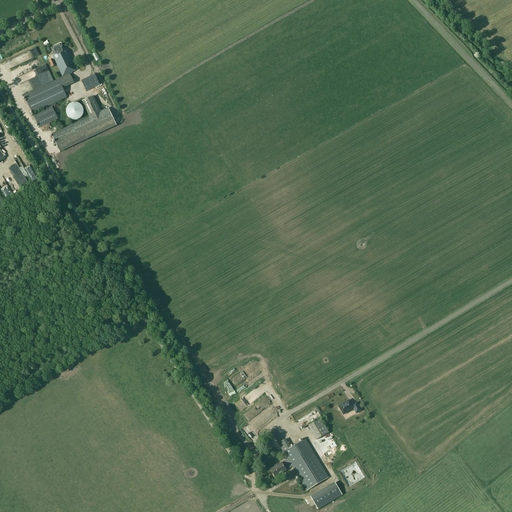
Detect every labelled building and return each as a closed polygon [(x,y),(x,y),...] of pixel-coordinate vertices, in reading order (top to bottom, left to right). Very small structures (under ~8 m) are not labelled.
[(72,58),(70,59),(65,49),(64,50),(64,49),(62,49),(60,44),(50,49),(53,54),(52,54),(52,56),(63,79),(59,82),(58,79),(23,96),(32,114),(66,97),(62,89),(73,83),(69,74),(72,72),(77,69),(72,58)] [(37,49),(6,61),(9,67),(11,66),(9,62),(18,58),(20,64),(40,57),(37,49)] [(94,75),(81,81),(86,91),(99,85),(94,75)] [(82,101),(90,117),(52,135),(60,152),(116,125),(108,108),(100,112),(92,96),(82,101)] [(79,119),(80,118),(81,117),(81,116),(82,116),(82,115),(82,114),(83,113),(83,112),(83,111),(83,110),(82,109),(82,108),(81,107),(80,106),(80,105),(79,105),(78,104),(77,104),(76,104),(75,104),(75,103),(73,104),(72,104),(71,104),(70,105),(69,105),(69,106),(68,106),(68,107),(67,108),(67,109),(67,110),(66,111),(66,112),(66,113),(67,114),(67,115),(67,116),(68,117),(69,117),(69,118),(70,119),(71,119),(72,119),(73,120),(74,120),(75,120),(76,120),(77,119),(78,119),(79,119)] [(51,106),(33,115),(39,128),(57,119),(51,106)] [(15,167),(10,169),(15,181),(19,179),(15,167)] [(361,411),(356,403),(352,405),(349,400),(338,406),(343,415),(349,412),(350,412),(353,410),(356,414),(361,411)] [(252,424),(254,427),(268,418),(265,415),(252,424)] [(319,417),(308,425),(317,439),(328,431),(319,417)] [(253,441),(257,436),(250,429),(245,434),(253,441)] [(270,431),(276,443),(281,440),(275,429),(270,431)] [(281,463),(270,469),(275,477),(286,471),(286,470),(292,466),(307,490),(328,477),(305,439),(291,448),(286,439),(278,443),(288,459),(282,463),(281,463)] [(356,482),(364,477),(356,462),(340,471),(343,476),(347,473),(346,473),(355,468),(357,470),(351,473),(356,482)] [(335,483),(311,498),(318,510),(342,495),(335,483)]
